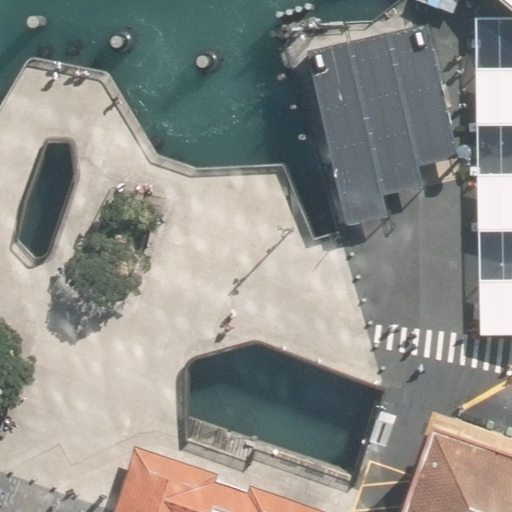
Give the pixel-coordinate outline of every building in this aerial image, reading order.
[(421,0),(420,2),(437,8),(440,0),(421,0)] [(318,59),(356,211),(392,202),(388,184),(425,174),(419,150),(460,139),(434,34),(418,38),(412,17),(326,39),(331,56),(318,59)] [(479,41),(458,35),(469,76),(477,140),(469,196),(467,251),(465,280),(454,318),(496,308),(511,310),(511,37),(504,36),(479,41)] [(511,511),(511,439),(457,420),(453,431),(424,511),(511,511)] [(325,511),(232,479),(136,446),(112,511),(325,511)]
